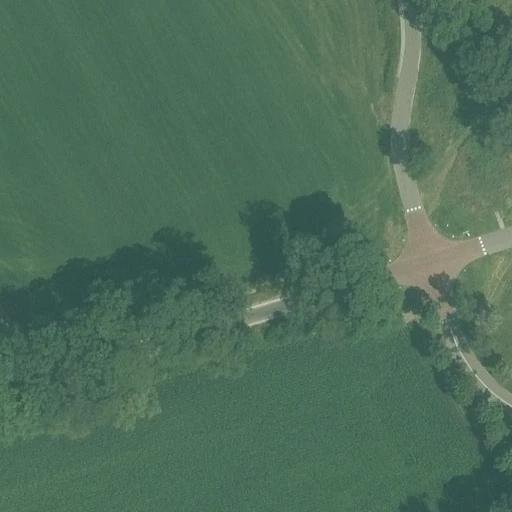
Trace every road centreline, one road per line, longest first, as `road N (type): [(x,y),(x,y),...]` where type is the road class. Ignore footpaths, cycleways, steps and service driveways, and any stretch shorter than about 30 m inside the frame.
road 1 (unclassified): [(0,391),(427,264)]
road 2 (unclassified): [(410,0),(416,43),(402,125),(427,264)]
road 3 (unclassified): [(511,413),(486,399),(447,328),(427,264)]
